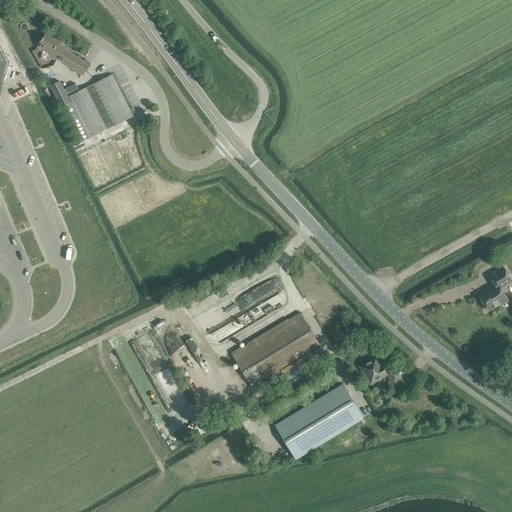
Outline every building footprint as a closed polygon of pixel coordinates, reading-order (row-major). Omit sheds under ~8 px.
[(83,75),(89,65),(57,45),(59,43),(45,34),(39,45),(52,53),(50,54),(83,75)] [(0,45),(0,94),(9,62),(0,45)] [(133,116),(112,75),(67,98),(59,81),(50,86),(79,143),(88,139),(133,116)] [(496,286),(479,296),(484,304),(483,305),(485,309),(487,309),(488,311),(500,304),(501,305),(508,301),(500,289),(511,281),(504,268),(490,276),(496,286)] [(280,287),(273,275),(239,294),(246,306),(280,287)] [(254,308),(259,316),(284,301),(280,293),(254,308)] [(253,389),(322,348),(300,313),(232,354),(253,389)] [(371,384),(387,374),(382,365),(381,366),(376,358),(361,367),(371,384)] [(296,461),(365,420),(345,385),(276,427),(296,461)]
